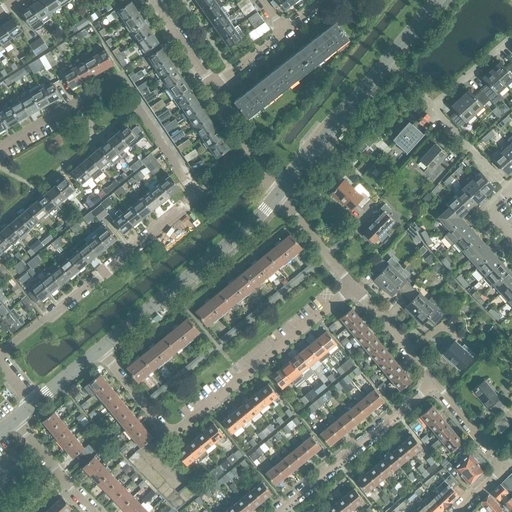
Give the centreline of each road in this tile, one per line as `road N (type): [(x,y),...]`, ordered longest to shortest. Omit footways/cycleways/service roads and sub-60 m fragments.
road 1 (residential): [(98,354),(171,432),(355,289)]
road 2 (residential): [(198,193),(122,78),(0,149)]
road 3 (residential): [(0,355),(198,193)]
road 4 (residential): [(278,193),(437,0)]
road 5 (residential): [(98,354),(237,240),(278,193)]
road 6 (residential): [(511,189),(439,106),(511,42)]
road 7 (residential): [(280,511),(434,384)]
road 8 (residential): [(434,384),(355,289)]
road 9 (residential): [(355,289),(278,193)]
